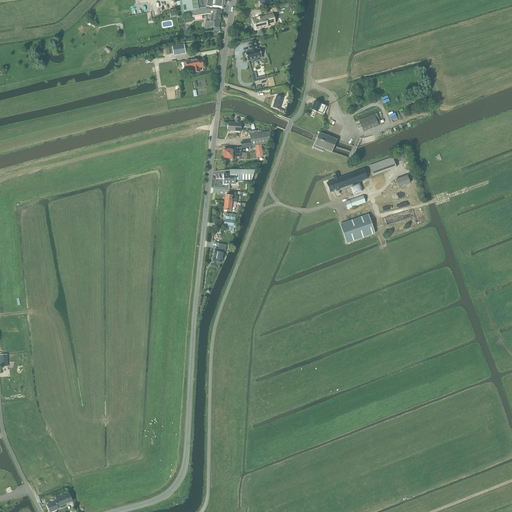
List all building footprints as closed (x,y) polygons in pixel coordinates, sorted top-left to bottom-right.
[(181,0),(184,12),(185,12),(186,16),(192,15),(192,17),(208,14),(211,15),(213,15),(213,11),(221,12),(222,9),(223,10),(224,3),(224,0),(181,0)] [(211,15),(209,27),(217,28),(219,17),(220,17),(221,12),(213,11),(213,15),(211,15)] [(257,20),(253,21),(255,30),(259,29),(260,31),(265,30),(265,28),(268,27),(267,25),(273,23),(271,16),(273,15),(262,18),(260,18),(261,19),(257,20)] [(250,51),(245,52),(248,61),(253,60),(254,62),(259,61),(258,59),(262,58),(259,49),(257,49),(255,42),(248,43),(250,51)] [(184,45),(172,46),(173,56),(185,54),(184,45)] [(186,62),(183,63),(185,70),(187,69),(187,70),(192,69),(193,73),(197,72),(198,72),(200,72),(199,68),(203,67),(202,60),(192,62),(191,61),(186,61),(186,62)] [(265,79),(265,76),(257,78),(255,72),(252,73),(254,82),(265,79)] [(279,110),(283,98),(276,96),(273,108),(279,110)] [(314,101),(311,110),(317,113),(321,114),(324,115),(327,107),(325,106),(324,105),(321,104),(314,101)] [(363,130),(363,132),(379,126),(374,115),(359,121),(360,124),(357,126),(359,131),(363,130)] [(239,123),(239,119),(236,119),(235,123),(229,122),(228,131),(241,132),(241,123),(239,123)] [(271,131),(257,133),(256,131),(249,132),(251,140),(241,142),(242,148),(249,147),(267,144),(271,131)] [(313,148),(323,152),(324,149),(332,153),(332,152),(334,147),(335,146),(337,141),(337,140),(326,136),(319,133),(318,135),(318,136),(316,142),(315,142),(313,148)] [(393,158),(369,166),(373,176),(396,168),(393,158)] [(338,174),(332,176),(334,180),(326,183),(330,193),(335,191),(336,192),(339,190),(339,189),(367,179),(363,169),(339,177),(338,174)] [(224,174),(224,184),(235,184),(235,180),(245,180),(252,180),(255,170),(230,170),(230,174),(224,174)] [(409,176),(398,180),(401,188),(412,184),(409,176)] [(235,202),(236,195),(236,193),(228,192),(228,195),(225,195),(225,201),(235,202)] [(366,203),(363,195),(344,202),(347,210),(366,203)] [(237,202),(235,202),(225,201),(224,210),(231,211),(232,208),(236,208),(236,205),(240,206),(240,203),(237,202)] [(237,221),(238,215),(235,215),(236,214),(225,213),(223,230),(234,232),(234,227),(235,221),(237,221)] [(375,233),(368,214),(340,225),(347,244),(375,233)] [(215,249),(213,261),(221,263),(222,254),(223,254),(224,251),(225,251),(226,245),(219,244),(218,250),(215,249)] [(47,505),(49,511),(51,511),(58,509),(58,507),(69,503),(66,495),(54,500),(55,502),(47,505)]
